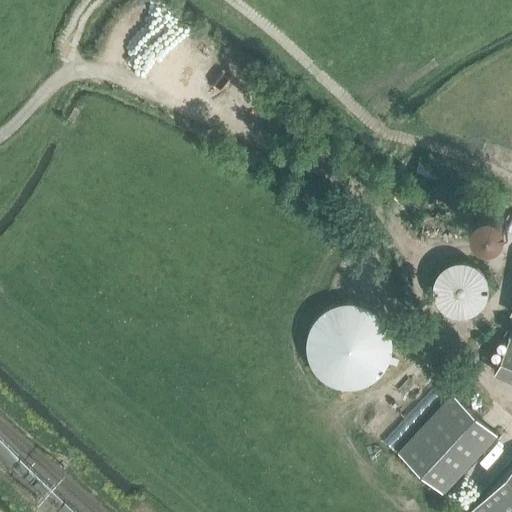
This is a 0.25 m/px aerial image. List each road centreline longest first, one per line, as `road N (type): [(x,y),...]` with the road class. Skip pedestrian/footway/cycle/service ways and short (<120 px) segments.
road 1 (track): [(481,378),(427,309),(410,255),(366,198),(143,86),(97,69),(69,76)]
road 2 (track): [(511,176),(376,126),(231,0)]
